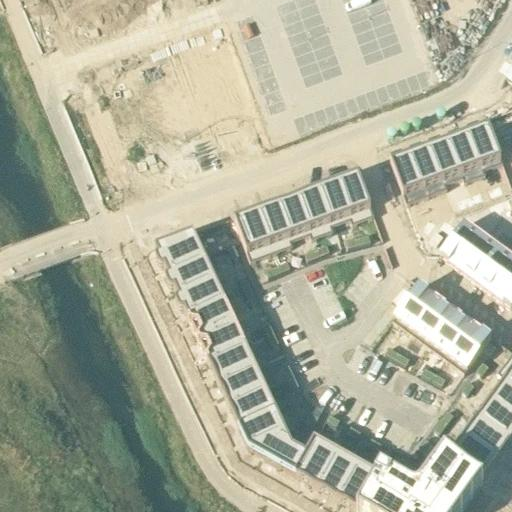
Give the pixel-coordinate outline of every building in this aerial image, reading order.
[(216,0),(91,0),(78,4),(139,192),(247,157),(230,106),(249,100),(216,0)] [(488,129),(468,136),(483,177),(484,177),(503,170),(488,129)] [(468,136),(449,144),(464,184),(462,185),(464,189),(485,181),(484,177),(483,177),(468,136)] [(449,144),(429,151),(444,191),(445,191),(462,185),(464,184),(449,144)] [(429,151),(410,158),(426,203),(447,195),(445,191),(444,191),(429,151)] [(391,165),(390,166),(391,167),(407,210),(426,203),(410,158),(391,165)] [(355,178),(337,185),(351,225),(350,226),(352,230),(374,222),(362,189),(364,189),(361,180),(359,179),(356,178),(355,178)] [(337,185),(316,193),(331,233),(332,233),(350,226),(351,225),(337,185)] [(500,189),(488,193),(491,200),(503,196),(500,189)] [(316,193),(295,200),(310,240),(309,241),(311,245),(333,237),(332,233),(331,233),(316,193)] [(480,196),(469,200),(472,208),(483,204),(480,196)] [(295,200),(275,208),(290,248),(291,247),(309,241),(310,240),(295,200)] [(469,200),(458,204),(461,212),(472,208),(469,200)] [(509,202),(497,207),(500,214),(511,210),(509,202)] [(497,207),(490,209),(494,221),(501,218),(500,214),(497,207)] [(275,208),(255,215),(271,260),(293,252),(291,247),(290,248),(275,208)] [(255,215),(234,223),(250,268),(271,260),(255,215)] [(429,223),(422,233),(429,237),(436,227),(429,223)] [(445,224),(440,231),(450,238),(455,231),(445,224)] [(464,229),(440,263),(459,277),(483,243),(464,229)] [(433,240),(429,245),(436,251),(440,245),(443,241),(435,236),(433,240)] [(155,253),(155,254),(158,260),(157,260),(157,261),(156,261),(156,262),(156,263),(156,264),(156,265),(158,270),(159,270),(159,271),(160,271),(160,272),(161,272),(162,272),(163,272),(164,272),(168,281),(205,263),(205,262),(193,237),(157,251),(156,251),(156,252),(155,252),(155,253)] [(369,239),(357,242),(359,250),(371,247),(369,239)] [(357,242),(346,246),(348,253),(359,250),(357,242)] [(483,243),(459,277),(476,289),(500,256),(483,243)] [(234,250),(227,253),(232,264),(239,261),(234,250)] [(327,250),(316,254),(319,262),(330,257),(327,250)] [(316,254),(305,259),(308,266),(319,262),(316,254)] [(511,264),(500,256),(476,289),(492,301),(511,273),(511,264)] [(166,285),(166,286),(168,291),(168,292),(169,292),(169,293),(170,293),(171,294),(172,294),(173,294),(174,293),(178,302),(215,285),(216,286),(220,284),(209,260),(205,262),(205,263),(168,281),(168,282),(167,282),(167,283),(166,283),(166,284),(166,285)] [(287,266),(276,271),(279,278),(290,274),(287,266)] [(276,271),(265,275),(268,283),(279,278),(276,271)] [(511,273),(492,301),(511,315),(511,314),(511,273)] [(247,284),(240,287),(245,298),(252,294),(247,284)] [(176,306),(176,307),(176,308),(178,313),(178,314),(179,314),(179,315),(180,315),(181,315),(181,316),(182,316),(183,316),(183,315),(184,315),(188,324),(225,307),(216,286),(215,285),(178,302),(178,303),(178,304),(177,304),(176,305),(176,306)] [(420,290),(393,328),(412,342),(439,304),(420,290)] [(252,294),(245,298),(250,309),(257,305),(252,294)] [(439,304),(412,342),(428,354),(455,316),(439,304)] [(225,307),(188,324),(198,346),(235,329),(225,307)] [(455,316),(428,354),(445,366),(472,328),(455,316)] [(269,326),(262,330),(267,341),(274,337),(269,326)] [(472,328),(445,366),(464,380),(491,342),(472,328)] [(235,329),(198,346),(208,368),(245,351),(235,329)] [(274,337),(267,341),(272,352),(279,348),(274,337)] [(490,344),(483,354),(490,359),(497,349),(490,344)] [(245,351),(208,368),(218,390),(256,372),(245,351)] [(389,353),(385,360),(395,366),(399,359),(389,353)] [(399,359),(395,366),(406,372),(410,365),(399,359)] [(511,359),(497,379),(501,382),(511,389),(511,359)] [(482,367),(475,377),(482,382),(489,372),(482,367)] [(289,370),(282,373),(287,384),(294,381),(289,370)] [(256,372),(218,390),(228,411),(266,394),(256,372)] [(425,373),(421,380),(431,386),(435,379),(425,373)] [(435,379),(431,386),(442,392),(446,385),(435,379)] [(294,381),(287,384),(292,395),(299,392),(294,381)] [(501,382),(487,402),(491,404),(511,418),(511,389),(501,382)] [(468,386),(461,396),(467,401),(475,391),(468,386)] [(266,394),(228,411),(238,433),(276,416),(266,394)] [(491,404),(477,423),(510,447),(511,444),(511,418),(491,404)] [(305,414),(299,424),(306,428),(312,417),(305,414)] [(276,416),(238,433),(248,454),(249,455),(286,437),(276,416)] [(447,416),(440,426),(447,430),(454,421),(447,416)] [(312,417),(306,428),(314,432),(319,421),(312,417)] [(330,419),(326,426),(336,432),(340,425),(330,419)] [(477,423),(464,442),(496,466),(510,447),(477,423)] [(440,426),(433,435),(439,440),(447,430),(440,426)] [(351,431),(347,438),(357,444),(361,437),(351,431)] [(286,437),(249,455),(294,481),(306,460),(292,452),(286,437)] [(464,442),(450,461),(483,485),(496,466),(464,442)] [(371,443),(367,450),(378,456),(382,449),(371,443)] [(424,444),(418,452),(435,465),(442,456),(424,444)] [(306,460),(294,481),(315,493),(335,457),(314,445),(306,460)] [(335,457),(315,493),(336,504),(356,468),(335,457)] [(377,480),(358,511),(463,511),(483,485),(450,461),(444,457),(420,490),(419,490),(419,491),(418,491),(418,492),(417,492),(416,493),(415,493),(414,493),(413,493),(412,493),(412,492),(411,492),(410,492),(410,491),(380,474),(377,480)] [(356,468),(336,504),(349,511),(358,511),(377,480),(356,468)] [(16,511),(0,489),(0,511),(16,511)]
